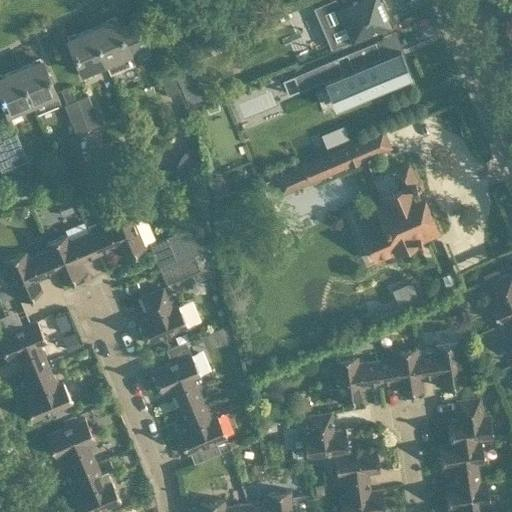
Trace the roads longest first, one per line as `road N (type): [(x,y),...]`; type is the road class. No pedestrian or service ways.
road 1 (residential): [(173,511),(93,320)]
road 2 (residential): [(443,0),(511,157)]
